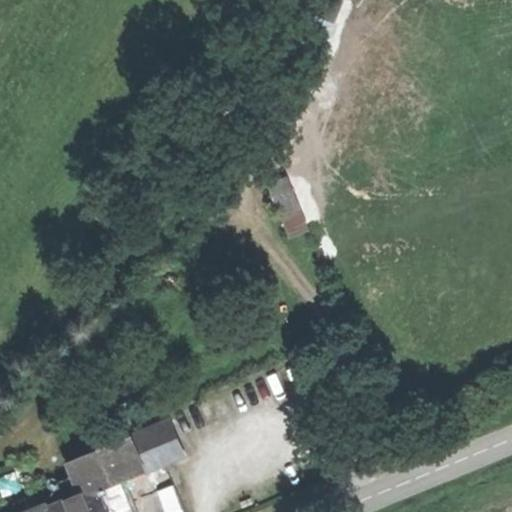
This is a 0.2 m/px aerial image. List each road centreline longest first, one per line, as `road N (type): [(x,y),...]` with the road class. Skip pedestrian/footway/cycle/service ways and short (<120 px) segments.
road 1 (track): [(319,0),(205,192),(121,286),(0,365)]
road 2 (secondary): [(345,511),(511,441)]
